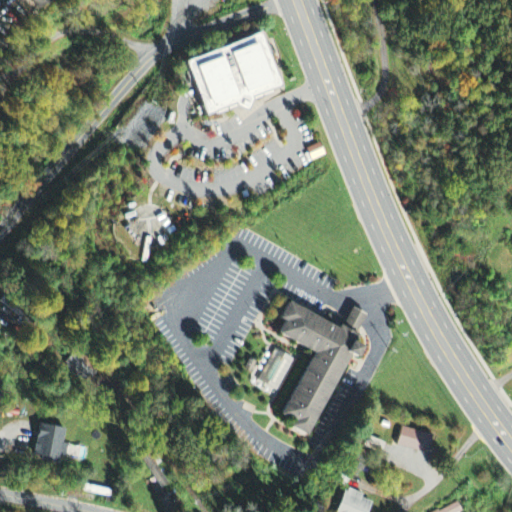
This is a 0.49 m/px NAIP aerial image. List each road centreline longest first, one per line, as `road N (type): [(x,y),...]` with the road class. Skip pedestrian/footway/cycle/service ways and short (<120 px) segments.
road 1 (trunk): [(511,443),(429,317),(387,232),(297,0)]
road 2 (residential): [(0,234),(158,52),(291,0)]
